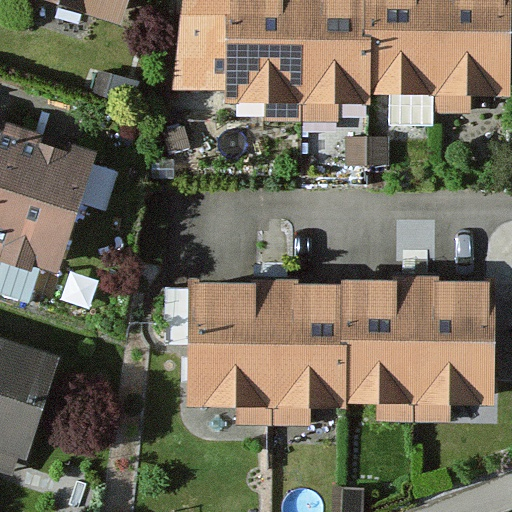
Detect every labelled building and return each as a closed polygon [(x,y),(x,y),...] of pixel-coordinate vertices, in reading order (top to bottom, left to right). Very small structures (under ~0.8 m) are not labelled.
[(0,0),(129,32),(137,0),(0,0)] [(227,0),(230,119),(373,116),(372,106),(508,103),(506,0),(227,0)] [(0,123),(0,253),(66,274),(103,156),(76,147),(0,123)] [(236,295),(193,294),(191,419),(352,421),(352,411),(487,414),(489,292),(461,291),(376,290),(349,290),(349,297),(314,296),(236,295)] [(0,336),(0,465),(26,486),(67,359),(0,336)]
